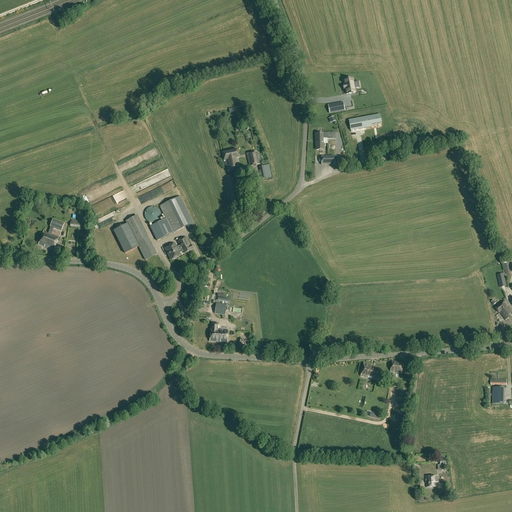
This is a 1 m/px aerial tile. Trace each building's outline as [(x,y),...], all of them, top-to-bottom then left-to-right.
[(353,78),(344,80),(347,94),(356,92),(355,89),(357,88),(356,82),(354,82),(353,78)] [(343,102),(328,105),(330,113),(344,110),(343,102)] [(380,115),(349,120),(351,131),(366,128),(366,127),(371,126),(371,125),(381,123),(380,115)] [(323,133),(315,134),(316,142),(316,150),(324,150),(324,144),(327,144),(327,139),(326,139),(325,137),(324,137),(324,133),(323,133)] [(423,137),(414,140),(415,147),(425,145),(423,137)] [(365,143),(343,146),(345,155),(359,153),(359,155),(367,154),(365,143)] [(240,169),(238,158),(239,157),(237,150),(222,153),(224,161),(224,162),(225,162),(227,172),(240,169)] [(260,165),(257,152),(247,154),(249,167),(260,165)] [(334,165),(334,156),(321,156),(321,165),(334,165)] [(259,167),(262,179),(271,177),(269,165),(259,167)] [(233,175),(226,177),(232,205),(238,204),(234,186),(236,185),(233,175)] [(166,219),(150,227),(157,241),(172,234),(187,226),(190,232),(196,229),(180,196),(160,206),(166,219)] [(158,209),(157,208),(156,208),(156,207),(155,207),(154,207),(153,207),(152,207),(150,207),(149,208),(148,208),(147,209),(146,210),(146,211),(145,212),(145,213),(145,214),(145,215),(145,216),(145,217),(146,218),(146,219),(147,220),(148,221),(149,222),(150,222),(151,222),(151,223),(152,223),(153,223),(154,223),(155,222),(156,222),(157,222),(157,221),(158,221),(158,220),(159,220),(159,219),(160,219),(160,218),(160,217),(161,216),(161,215),(161,214),(161,213),(160,212),(160,211),(160,210),(159,210),(158,209)] [(145,260),(157,255),(147,237),(146,237),(135,216),(126,221),(127,224),(114,231),(125,253),(139,247),(145,260)] [(53,219),(50,227),(53,228),(61,231),(64,224),(53,219)] [(54,251),(59,237),(43,231),(38,245),(44,247),(54,251)] [(177,241),(180,246),(178,247),(181,252),(183,251),(184,254),(191,250),(193,249),(191,245),(190,246),(186,237),(177,241)] [(179,253),(181,252),(178,247),(176,247),(175,244),(165,248),(171,260),(180,255),(179,253)] [(504,276),(498,278),(500,288),(507,286),(504,276)] [(511,315),(511,311),(508,306),(509,306),(505,301),(495,308),(499,313),(500,312),(506,320),(511,315)] [(214,314),(225,315),(226,305),(216,303),(214,314)] [(210,342),(218,342),(219,330),(218,330),(218,324),(211,323),(211,329),(210,329),(210,342)] [(228,330),(219,330),(218,342),(227,342),(228,330)] [(391,363),(390,371),(402,373),(403,365),(403,363),(401,362),(392,361),(391,363)] [(378,380),(381,369),(371,366),(371,365),(364,363),(361,376),(367,378),(367,377),(378,380)] [(505,388),(504,388),(493,388),(492,404),(505,405),(505,388)] [(438,483),(437,476),(425,477),(426,487),(436,487),(436,483),(438,483)]
